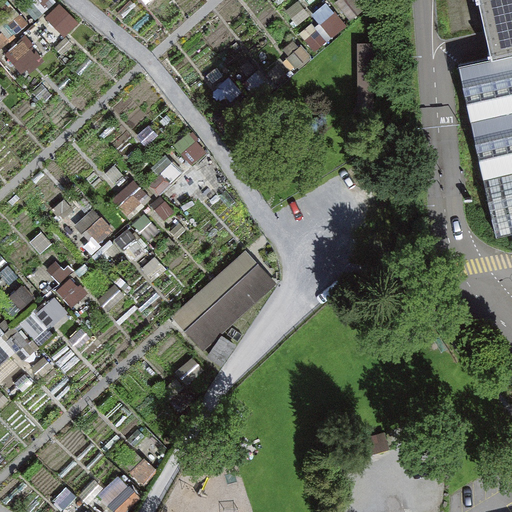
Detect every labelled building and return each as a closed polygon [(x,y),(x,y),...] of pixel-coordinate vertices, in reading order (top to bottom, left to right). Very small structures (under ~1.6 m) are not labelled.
[(511,0),(478,0),(488,43),(491,55),(458,62),(496,236),(511,232),(511,0)] [(0,85),(0,101),(8,95),(0,85)] [(100,244),(116,227),(103,214),(86,230),(100,244)] [(57,290),(72,308),(92,292),(78,274),(57,290)] [(61,296),(26,315),(36,334),(71,316),(61,296)] [(105,494),(122,511),(126,511),(145,494),(125,475),(105,494)]
